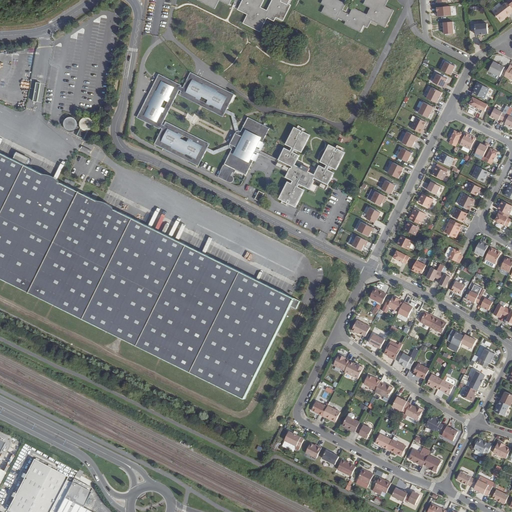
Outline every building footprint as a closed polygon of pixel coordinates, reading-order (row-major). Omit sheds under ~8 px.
[(283,0),(283,2),(278,0),(274,0),(269,13),(259,8),(262,1),(260,0),(245,0),(241,9),(253,15),(252,17),(249,16),(246,22),(260,29),(267,15),(274,18),(276,15),(283,18),(289,5),(286,4),(288,0),(283,0)] [(367,0),(366,4),(373,7),(368,17),(354,10),(350,17),(340,12),(343,5),(334,0),(324,0),(323,3),(327,5),(324,12),(336,18),(338,15),(348,21),(347,24),(359,30),(363,23),(367,25),(371,18),(385,25),(392,12),(384,8),(383,10),(381,9),(384,3),(385,3),(387,0),(367,0)] [(511,7),(507,1),(493,12),(500,20),(508,14),(508,15),(511,12),(511,10),(511,9),(511,7)] [(438,11),(439,16),(452,15),(451,6),(437,7),(437,11),(438,11)] [(445,34),(454,33),(453,22),(442,23),(443,27),(444,27),(445,34)] [(470,25),(471,31),(475,30),(476,34),(488,34),(487,23),(470,25)] [(441,70),(451,75),(455,66),(446,61),(441,70)] [(494,61),(489,71),(500,76),(505,67),(494,61)] [(228,100),(232,92),(193,73),(189,81),(186,80),(183,87),(189,90),(185,97),(196,103),(198,99),(197,96),(201,95),(201,96),(208,100),(209,99),(211,103),(208,104),(206,108),(217,114),(221,106),(227,109),(230,102),(228,100)] [(437,74),(433,82),(444,88),(446,84),(445,84),(446,82),(447,79),(437,74)] [(165,80),(157,76),(138,115),(145,119),(144,121),(152,125),(155,119),(162,123),(168,112),(163,110),(161,110),(160,107),(161,107),(165,100),(164,98),(168,97),(169,100),(173,102),(178,91),(171,87),(174,81),(166,77),(165,80)] [(181,86),(181,85),(174,81),(171,87),(178,91),(180,87),(182,88),(179,95),(185,97),(189,90),(183,87),(181,86)] [(475,90),(473,93),(485,99),(490,89),(478,83),(476,86),(477,87),(476,90),(475,90)] [(432,87),(427,98),(437,103),(439,99),(438,99),(440,96),(442,92),(432,87)] [(197,96),(198,99),(196,103),(206,108),(208,104),(211,103),(209,99),(208,100),(201,96),(201,95),(197,96)] [(161,110),(163,110),(168,112),(173,102),(169,100),(168,97),(164,98),(165,100),(161,107),(160,107),(161,110)] [(486,104),(473,97),(473,98),(472,100),(470,104),(479,109),(479,108),(485,111),(488,105),(486,104)] [(419,113),(429,118),(432,111),(434,107),(424,102),(419,113)] [(217,114),(223,117),(227,109),(221,106),(217,114)] [(495,109),(491,117),(499,121),(500,119),(503,121),(506,114),(495,109)] [(506,114),(503,121),(506,122),(505,124),(511,127),(511,117),(509,115),(506,114)] [(66,119),(65,120),(65,122),(64,123),(64,124),(64,125),(65,127),(66,128),(67,129),(68,130),(69,130),(71,131),(73,130),(75,130),(76,129),(77,128),(77,127),(78,126),(78,125),(78,123),(78,122),(77,121),(77,120),(76,119),(75,118),(74,118),(73,117),(72,117),(71,117),(70,117),(69,117),(68,118),(67,118),(66,119)] [(87,131),(88,131),(89,131),(91,130),(92,129),(93,127),(94,125),(94,124),(94,122),(93,121),(92,120),(91,119),(90,118),(89,117),(87,117),(85,117),(84,118),(83,119),(82,120),(81,121),(80,123),(80,124),(80,125),(80,126),(81,128),(82,129),(83,130),(84,130),(85,131),(86,131),(87,131)] [(259,149),(270,128),(248,117),(239,135),(236,133),(230,144),(234,145),(225,163),(225,164),(225,165),(224,165),(221,171),(218,177),(230,182),(231,182),(232,182),(233,182),(233,181),(234,181),(234,180),(234,179),(234,178),(234,177),(233,176),(232,175),(233,172),(235,173),(236,170),(235,170),(235,169),(247,174),(257,152),(278,163),(276,166),(289,172),(286,177),(294,181),(292,183),(288,181),(279,199),(288,203),(289,200),(290,201),(289,204),(296,207),(305,190),(299,187),(300,184),(311,189),(315,181),(315,180),(314,180),(315,178),(322,181),(321,184),(320,186),(327,189),(335,173),(329,170),(330,166),(337,170),(346,152),(338,149),(337,151),(336,151),(337,148),(330,144),(321,162),(327,165),(326,168),(320,165),(315,174),(309,172),(311,168),(303,164),(302,168),(296,165),(300,155),(294,152),(296,149),(302,152),(311,135),(303,131),(302,134),(301,133),(302,131),(295,127),(286,144),(293,147),(291,151),(285,148),(279,159),(259,149)] [(417,117),(411,128),(422,133),(424,130),(423,129),(426,122),(417,117)] [(162,128),(160,127),(162,123),(155,119),(152,125),(159,129),(160,128),(162,129),(168,132),(171,124),(166,121),(162,128)] [(160,138),(157,145),(196,165),(199,157),(202,159),(206,151),(200,148),(204,140),(192,135),(190,139),(191,142),(188,143),(187,142),(181,138),(179,139),(178,135),(181,134),(183,130),(171,124),(168,132),(162,129),(158,136),(160,138)] [(81,128),(77,136),(84,139),(88,131),(87,131),(86,131),(85,131),(84,130),(83,130),(82,129),(81,128)] [(190,139),(192,135),(183,130),(181,134),(178,135),(179,139),(181,138),(187,142),(188,143),(191,142),(190,139)] [(451,140),(450,143),(456,147),(462,134),(461,134),(459,133),(455,131),(451,140)] [(402,142),(412,147),(415,141),(416,141),(418,137),(407,132),(402,142)] [(466,133),(460,144),(471,149),(477,138),(473,136),(473,137),(469,135),(470,134),(466,133)] [(206,151),(210,143),(204,140),(200,148),(206,151)] [(481,143),(476,153),(484,157),(490,145),(486,143),(485,146),(481,143)] [(398,157),(407,162),(412,153),(402,148),(398,157)] [(491,149),(485,161),(491,164),(493,161),(494,161),(498,152),(494,150),(492,149),(491,149)] [(0,152),(0,278),(245,399),(291,306),(296,309),(300,301),(0,152)] [(443,153),(439,161),(450,167),(454,159),(443,153)] [(394,162),(388,173),(399,178),(400,175),(401,175),(403,171),(402,171),(404,168),(394,162)] [(436,166),(432,174),(443,180),(447,172),(436,166)] [(478,166),(472,177),(484,182),(486,179),(485,179),(487,175),(487,176),(489,172),(478,166)] [(382,189),(392,194),(396,185),(386,180),(382,189)] [(427,185),(425,188),(437,194),(441,187),(432,182),(430,186),(427,185)] [(470,182),(466,190),(477,196),(481,188),(470,182)] [(260,202),(264,193),(259,191),(255,199),(260,202)] [(371,200),(381,205),(384,199),(385,200),(387,197),(376,191),(371,200)] [(421,198),(419,202),(430,208),(434,200),(422,194),(421,197),(421,198)] [(475,200),(464,194),(459,204),(470,210),(472,207),(471,206),(473,203),(474,203),(475,200)] [(500,206),(498,209),(509,215),(511,209),(511,205),(503,201),(500,206)] [(381,213),(371,208),(367,215),(368,215),(367,219),(374,223),(376,219),(377,220),(381,213)] [(415,208),(410,219),(421,225),(426,214),(415,208)] [(465,218),(468,213),(457,208),(453,216),(464,222),(466,219),(465,218)] [(497,217),(495,221),(504,225),(505,225),(508,226),(511,220),(499,214),(497,217)] [(463,225),(451,219),(445,232),(456,238),(458,234),(457,234),(459,231),(460,231),(463,225)] [(358,230),(369,236),(372,231),(373,232),(374,228),(362,222),(358,230)] [(408,222),(405,230),(416,235),(420,227),(408,222)] [(367,241),(358,236),(353,246),(362,250),(367,241)] [(399,240),(398,244),(409,249),(413,241),(402,236),(400,241),(399,240)] [(480,241),(474,252),(483,256),(488,245),(483,243),(480,241)] [(445,256),(449,258),(454,249),(451,247),(449,247),(445,256)] [(491,248),(486,259),(496,264),(502,253),(498,251),(498,252),(494,250),(495,249),(491,248)] [(454,249),(449,258),(460,263),(463,256),(460,255),(461,252),(460,252),(458,251),(454,249)] [(396,254),(394,258),(403,262),(407,263),(410,257),(397,251),(397,252),(396,254)] [(507,258),(501,268),(509,272),(511,267),(511,259),(511,260),(507,258)] [(417,261),(412,270),(418,273),(419,272),(422,273),(426,265),(417,261)] [(459,269),(471,274),(473,270),(461,265),(459,269)] [(432,268),(427,278),(434,281),(435,278),(438,279),(441,273),(444,267),(440,266),(438,271),(432,268)] [(441,273),(438,279),(441,280),(440,284),(446,287),(451,277),(441,273)] [(456,281),(452,290),(457,293),(458,292),(462,294),(466,285),(456,281)] [(375,288),(370,298),(382,304),(387,294),(375,288)] [(471,291),(467,299),(475,303),(476,301),(479,303),(482,297),(485,290),(482,288),(478,295),(471,291)] [(394,296),(388,306),(399,312),(404,302),(400,300),(398,299),(398,298),(394,296)] [(482,297),(479,303),(482,305),(481,306),(489,310),(493,302),(482,297)] [(408,303),(405,301),(404,302),(399,312),(399,313),(408,318),(413,308),(408,305),(408,303)] [(499,304),(494,314),(501,318),(502,314),(505,316),(509,309),(506,308),(499,304)] [(421,321),(421,322),(431,328),(436,318),(426,312),(425,313),(423,317),(420,316),(418,320),(421,321)] [(436,318),(431,328),(442,333),(447,323),(436,318)] [(357,321),(352,330),(356,332),(357,332),(366,336),(371,327),(367,325),(367,326),(363,324),(362,322),(359,321),(358,321),(357,321)] [(456,332),(451,342),(455,344),(452,350),(457,352),(460,346),(462,343),(466,335),(462,333),(461,334),(460,334),(456,332)] [(374,334),(370,343),(373,345),(377,347),(381,348),(385,339),(374,334)] [(466,335),(462,343),(472,348),(477,340),(466,335)] [(390,344),(385,354),(389,356),(392,357),(391,358),(395,360),(401,349),(390,344)] [(481,359),(479,363),(487,367),(489,363),(490,363),(495,354),(486,349),(481,359)] [(404,353),(399,362),(404,365),(407,366),(407,367),(410,369),(415,360),(411,358),(412,358),(404,353)] [(339,354),(334,365),(346,371),(351,361),(346,359),(343,357),(343,356),(339,354)] [(355,363),(351,361),(346,371),(345,372),(358,378),(364,367),(358,364),(358,365),(357,366),(354,365),(355,363)] [(419,363),(413,374),(418,377),(418,376),(420,377),(425,379),(430,369),(419,363)] [(483,374),(485,369),(476,364),(474,369),(483,374)] [(468,386),(469,386),(477,390),(478,391),(480,387),(485,375),(477,371),(471,382),(467,380),(469,376),(465,374),(461,382),(468,386)] [(369,375),(364,384),(376,390),(380,382),(381,381),(369,375)] [(432,375),(428,384),(434,387),(439,389),(443,380),(432,375)] [(447,382),(443,380),(439,389),(450,394),(454,385),(447,382)] [(376,390),(376,392),(388,398),(394,388),(389,385),(388,386),(386,385),(380,382),(376,390)] [(474,395),(477,390),(468,386),(462,396),(472,401),(474,395)] [(511,394),(505,392),(504,395),(503,398),(502,397),(500,401),(509,405),(511,405),(511,403),(511,394)] [(398,397),(393,406),(406,413),(410,404),(411,403),(398,397)] [(317,401),(312,410),(323,416),(328,407),(317,401)] [(509,405),(500,401),(498,407),(497,406),(495,411),(505,416),(509,405)] [(406,413),(406,414),(418,420),(424,410),(419,407),(419,408),(416,407),(410,404),(406,413)] [(328,407),(323,416),(330,420),(330,419),(336,422),(341,412),(328,406),(328,407)] [(348,416),(343,426),(348,428),(348,429),(355,432),(356,431),(360,424),(360,422),(353,419),(348,416)] [(431,417),(427,426),(429,427),(429,428),(433,430),(434,430),(437,431),(437,430),(441,432),(444,425),(441,423),(441,422),(438,421),(438,419),(435,418),(434,418),(431,417)] [(360,433),(359,434),(368,439),(372,429),(364,425),(364,426),(360,424),(356,431),(360,433)] [(448,425),(445,424),(444,425),(441,432),(439,434),(454,441),(458,432),(454,430),(451,429),(451,428),(448,426),(448,425)] [(290,431),(285,440),(296,446),(295,448),(299,450),(305,439),(290,431)] [(380,434),(376,443),(388,449),(392,440),(380,434)] [(392,440),(388,449),(402,456),(407,446),(393,439),(392,440)] [(476,443),(476,445),(474,449),(484,453),(485,451),(488,453),(493,444),(489,442),(488,444),(479,439),(479,440),(477,440),(476,443)] [(499,442),(494,453),(502,457),(507,459),(511,449),(505,446),(503,445),(504,444),(499,442)] [(311,444),(306,453),(317,458),(322,448),(318,446),(318,447),(315,446),(311,444)] [(414,449),(409,459),(423,466),(424,465),(428,456),(414,449)] [(327,450),(323,458),(335,465),(339,457),(327,450)] [(428,456),(424,465),(430,468),(432,469),(432,470),(436,472),(442,461),(429,455),(428,456)] [(68,477),(34,460),(7,510),(11,511),(51,511),(50,511),(68,477)] [(343,460),(338,469),(352,476),(356,467),(349,463),(347,462),(343,460)] [(79,469),(75,476),(80,478),(84,472),(79,469)] [(364,469),(359,479),(369,484),(374,474),(364,469)] [(461,472),(457,480),(468,485),(468,484),(472,486),(476,480),(471,477),(472,477),(461,472)] [(380,477),(375,487),(382,491),(387,493),(392,483),(380,477)] [(72,483),(64,498),(82,508),(85,502),(88,504),(90,500),(87,498),(92,489),(74,479),(72,483)] [(479,480),(474,489),(488,496),(493,487),(479,480)] [(396,488),(392,496),(404,501),(409,493),(404,490),(404,491),(396,488)] [(497,490),(493,498),(505,504),(509,496),(497,490)] [(412,494),(409,493),(404,501),(408,503),(409,501),(415,505),(420,495),(413,492),(412,494)] [(374,503),(380,506),(383,499),(377,496),(374,503)] [(56,511),(90,511),(82,508),(64,498),(56,511)]
